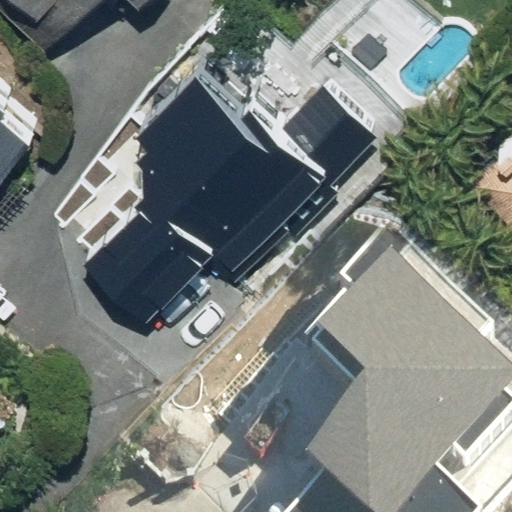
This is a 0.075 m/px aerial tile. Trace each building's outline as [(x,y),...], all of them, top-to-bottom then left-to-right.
[(93,0),(28,0),(64,32),(93,0)] [(81,249),(159,323),(327,146),(359,176),(415,118),(319,27),(251,97),(208,55),(110,157),(141,187),(81,249)] [(0,68),(0,165),(48,108),(0,68)] [(511,128),(502,138),(511,148),(511,163),(488,188),(511,211),(511,128)] [(289,511),(490,511),(502,498),(453,455),(511,388),(511,362),(387,254),(301,353),(352,398),(291,468),(312,487),(289,511)] [(0,425),(18,402),(0,387),(0,425)]
